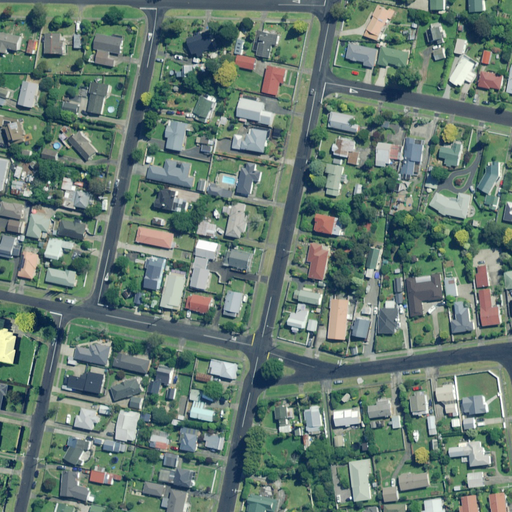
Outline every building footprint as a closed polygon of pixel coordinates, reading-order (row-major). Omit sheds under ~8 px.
[(445,10),(444,0),(431,0),(432,10),(445,10)] [(469,0),(471,13),(485,11),(483,0),(469,0)] [(373,16),(374,17),(365,36),(378,42),(389,18),(392,19),(395,12),(390,9),(389,11),(381,7),(378,5),(373,16)] [(444,43),(440,28),(426,31),(429,43),(438,41),(438,44),(444,43)] [(278,35),(256,30),(252,50),(257,51),(256,55),(268,58),(272,44),(275,45),(278,35)] [(22,37),(2,32),(0,39),(0,52),(7,54),(8,49),(19,51),(22,37)] [(205,56),(204,52),(216,48),(211,33),(190,39),(194,55),(198,54),(199,58),(205,56)] [(61,43),(62,34),(46,34),(46,54),(65,54),(65,43),(61,43)] [(84,35),(76,35),(75,48),(82,49),(84,35)] [(123,39),(97,35),(95,50),(99,50),(96,64),(114,67),(115,60),(109,59),(110,52),(120,54),(123,39)] [(241,54),(243,40),(237,39),(234,53),(241,54)] [(466,41),(458,39),(455,53),(463,54),(466,41)] [(35,42),(30,41),(27,53),(33,54),(35,42)] [(350,44),(347,59),(351,60),(351,61),(358,62),(358,61),(365,63),(364,66),(375,68),(378,50),(350,44)] [(410,53),(382,47),(378,65),(388,67),(389,64),(407,68),(410,53)] [(444,58),(443,50),(433,51),(433,59),(444,58)] [(492,52),(485,51),(482,63),(489,64),(492,52)] [(255,59),(238,55),(235,66),(253,70),(255,59)] [(476,64),(464,57),(450,81),(462,87),(466,80),(471,83),(476,75),(471,72),(476,64)] [(193,77),(193,66),(183,67),(184,77),(193,77)] [(287,70),(268,66),(262,92),(278,95),(280,83),(284,83),(287,70)] [(505,76),(483,72),(480,87),(491,89),(491,88),(502,90),(505,76)] [(39,85),(25,81),(19,105),(34,108),(39,85)] [(110,86),(93,81),(90,93),(93,94),(88,111),(101,115),(110,86)] [(10,91),(0,87),(0,95),(8,99),(10,91)] [(214,102),(201,96),(195,113),(197,114),(195,119),(205,123),(214,102)] [(246,122),(247,118),(259,121),(259,123),(271,125),(274,113),(264,111),(265,103),(241,99),(237,117),(240,117),(240,121),(246,122)] [(79,105),(64,103),(63,113),(77,115),(79,105)] [(354,124),(355,117),(328,111),(326,123),(330,124),(330,127),(359,133),(360,126),(354,124)] [(27,141),(19,119),(0,116),(0,126),(4,127),(10,147),(27,141)] [(227,118),(222,117),(220,122),(217,121),(217,123),(225,125),(227,118)] [(195,125),(170,121),(167,138),(169,138),(168,149),(183,151),(187,130),(194,131),(195,125)] [(251,128),(249,137),(234,135),(232,149),(265,155),(267,146),(270,131),(251,128)] [(98,152),(80,132),(70,142),(87,161),(98,152)] [(357,142),(339,138),(338,145),(336,144),(334,151),(337,152),(336,155),(350,158),(349,163),(358,165),(360,154),(355,152),(357,142)] [(401,178),(413,180),(415,161),(422,162),(424,146),(415,144),(416,140),(407,138),(403,167),(402,167),(401,178)] [(400,146),(380,143),(376,166),(386,167),(386,163),(389,164),(391,158),(398,159),(400,146)] [(58,152),(45,150),(43,158),(56,161),(58,152)] [(9,161),(0,159),(0,190),(3,191),(9,161)] [(183,163),(183,165),(178,164),(178,162),(167,160),(165,168),(151,165),(148,178),(193,188),(195,179),(188,178),(191,165),(183,163)] [(258,164),(249,163),(248,169),(243,168),(242,174),(239,173),(235,193),(251,196),(254,181),(261,182),(263,171),(257,170),(258,164)] [(490,195),(500,179),(500,163),(488,163),(487,172),(478,188),(490,195)] [(327,173),(330,174),(328,188),(329,188),(327,194),(339,196),(342,181),(346,182),(347,177),(343,176),(344,167),(329,164),(327,173)] [(439,175),(428,173),(426,187),(436,189),(439,175)] [(74,179),(65,177),(62,189),(66,190),(62,206),(75,209),(76,206),(89,209),(93,194),(76,190),(77,187),(73,186),(74,179)] [(206,182),(200,181),(198,190),(204,191),(206,182)] [(364,186),(357,184),(355,195),(362,197),(364,186)] [(233,191),(211,187),(210,195),(232,199),(233,191)] [(177,192),(161,189),(157,207),(185,213),(187,204),(175,201),(177,192)] [(429,205),(439,211),(438,213),(445,217),(446,215),(466,219),(471,196),(460,193),(458,199),(451,197),(450,200),(436,192),(429,205)] [(500,198),(493,197),(490,209),(497,210),(500,198)] [(24,206),(2,203),(0,216),(22,219),(24,206)] [(247,205),(234,203),(233,208),(225,207),(223,213),(232,215),(227,236),(242,239),(243,232),(246,233),(250,212),(245,211),(247,205)] [(51,217),(32,213),(27,236),(41,239),(42,231),(49,232),(51,217)] [(343,219),(319,214),(315,231),(340,236),(343,219)] [(166,220),(153,217),(152,223),(165,226),(166,220)] [(87,225),(62,220),(59,235),(84,240),(87,225)] [(209,222),(200,221),(198,234),(214,237),(217,225),(209,224),(209,222)] [(373,223),(364,222),(363,231),(372,232),(373,223)] [(174,234),(140,227),(137,242),(174,249),(176,243),(173,242),(174,234)] [(12,258),(13,253),(19,254),(20,249),(14,248),(15,238),(4,236),(0,256),(12,258)] [(47,258),(52,259),(60,260),(63,247),(73,250),(74,244),(50,239),(47,258)] [(210,258),(215,259),(219,244),(200,240),(196,255),(197,256),(191,286),(207,290),(211,271),(207,270),(210,258)] [(323,245),(312,243),(308,262),(312,263),(309,278),(324,281),(330,251),(322,249),(323,245)] [(40,250),(25,247),(19,277),(35,279),(40,250)] [(382,250),(371,248),(367,267),(378,270),(382,250)] [(252,255),(229,249),(225,264),(248,270),(252,255)] [(356,249),(346,249),(345,258),(355,259),(356,249)] [(150,256),(141,255),(139,264),(148,266),(150,256)] [(165,260),(160,259),(159,263),(151,261),(145,287),(159,290),(165,260)] [(490,286),(487,266),(478,267),(479,274),(476,274),(478,288),(490,286)] [(66,272),(49,269),(46,282),(74,287),(77,272),(67,270),(66,272)] [(445,299),(441,274),(432,275),(433,281),(417,284),(417,278),(407,279),(412,317),(425,315),(423,302),(445,299)] [(186,278),(168,275),(162,306),(179,310),(186,278)] [(458,296),(456,278),(446,279),(448,298),(458,296)] [(129,290),(123,293),(127,299),(132,295),(129,290)] [(493,309),(491,290),(480,291),(484,327),(502,324),(500,308),(493,309)] [(244,294),(229,291),(224,315),(237,317),(237,313),(240,313),(244,294)] [(301,292),(296,291),(294,298),(300,299),(300,301),(320,305),(322,295),(302,291),(301,292)] [(194,295),(193,298),(189,297),(186,309),(209,314),(212,299),(194,295)] [(341,296),(336,296),(336,300),(331,300),(330,308),(331,309),(329,339),(346,340),(349,301),(341,300),(341,296)] [(396,302),(387,302),(387,309),(381,309),(380,333),(398,334),(399,309),(396,308),(396,302)] [(465,309),(464,303),(456,304),(458,321),(453,321),(454,333),(476,331),(475,322),(471,323),(469,309),(465,309)] [(303,305),(300,304),(297,314),(292,313),(290,325),(294,326),(293,332),(299,333),(300,328),(304,329),(308,312),(302,310),(303,305)] [(3,320),(0,319),(0,362),(11,364),(13,351),(12,350),(15,332),(1,329),(3,320)] [(371,321),(357,319),(356,326),(353,326),(352,329),(355,330),(354,336),(368,338),(371,321)] [(317,321),(310,320),(308,330),(316,331),(317,321)] [(111,347),(92,343),(90,350),(77,347),(75,359),(107,366),(111,347)] [(116,353),(113,366),(148,374),(151,361),(116,353)] [(225,362),(212,359),(211,367),(213,368),(212,374),(235,379),(239,365),(225,362)] [(160,395),(162,384),(162,383),(166,384),(165,385),(169,386),(173,368),(160,366),(157,382),(151,381),(149,392),(160,395)] [(90,376),(82,375),(82,378),(71,376),(69,388),(101,394),(105,375),(91,373),(90,376)] [(212,376),(198,373),(197,380),(211,383),(212,376)] [(142,393),(138,379),(111,387),(116,401),(142,393)] [(447,406),(447,414),(449,414),(450,417),(458,416),(456,396),(454,383),(444,384),(445,388),(438,389),(439,402),(442,402),(447,406)] [(176,390),(169,388),(166,398),(173,400),(176,390)] [(203,392),(193,390),(191,400),(195,401),(192,417),(213,422),(215,412),(206,410),(207,403),(201,402),(203,392)] [(429,414),(427,391),(416,392),(417,397),(412,398),(414,416),(429,414)] [(485,403),(484,396),(464,399),(467,413),(471,412),(472,415),(489,413),(487,403),(485,403)] [(142,398),(133,397),(131,407),(140,409),(142,398)] [(377,402),(378,406),(370,407),(371,418),(393,416),(392,408),(391,401),(377,402)] [(112,407),(102,406),(101,413),(105,414),(104,418),(110,419),(112,407)] [(312,411),(305,411),(306,421),(308,420),(308,427),(306,427),(307,432),(322,431),(320,406),(311,407),(312,411)] [(288,407),(276,408),(277,420),(281,419),(281,427),(280,427),(281,433),(290,432),(289,426),(288,427),(287,418),(289,418),(288,407)] [(97,412),(83,409),(81,417),(78,416),(76,427),(93,430),(95,423),(99,423),(101,418),(96,417),(97,412)] [(361,424),(359,409),(335,412),(337,427),(361,424)] [(141,414),(127,411),(126,416),(121,415),(118,428),(119,429),(117,439),(128,442),(128,440),(135,441),(141,414)] [(393,417),(393,421),(389,422),(389,425),(394,425),(394,429),(400,428),(399,416),(393,417)] [(437,435),(435,416),(428,417),(430,435),(437,435)] [(475,428),(474,418),(465,419),(466,429),(475,428)] [(189,429),(183,428),(180,443),(183,444),(182,450),(196,452),(199,436),(188,434),(189,429)] [(171,434),(153,430),(150,443),(157,444),(156,450),(167,452),(171,434)] [(226,438),(205,434),(204,440),(207,441),(206,447),(223,450),(226,438)] [(85,440),(73,437),(70,436),(68,445),(71,446),(70,448),(64,458),(77,466),(78,464),(81,466),(84,462),(80,459),(84,453),(85,450),(88,451),(91,442),(85,440)] [(344,446),(343,436),(335,437),(336,447),(344,446)] [(104,450),(119,453),(119,451),(125,452),(126,445),(106,441),(104,450)] [(482,448),(481,442),(461,444),(461,448),(450,449),(451,457),(471,455),(472,467),(492,465),(491,456),(485,456),(484,448),(482,448)] [(178,455),(166,453),(164,465),(176,467),(178,455)] [(370,473),(368,460),(349,463),(356,502),(372,500),(368,474),(370,473)] [(192,472),(179,469),(178,473),(170,471),(169,473),(163,472),(161,481),(191,488),(193,480),(191,479),(192,472)] [(114,475),(93,471),(91,481),(112,485),(114,475)] [(61,497),(95,501),(95,496),(89,496),(90,488),(76,487),(78,474),(64,472),(61,497)] [(430,487),(428,473),(400,477),(402,491),(430,487)] [(484,487),(483,473),(468,474),(470,488),(484,487)] [(165,486),(146,482),(144,493),(163,497),(165,486)] [(325,500),(325,487),(317,488),(317,500),(325,500)] [(399,501),(398,487),(384,489),(385,503),(399,501)] [(188,493),(173,490),(171,499),(164,498),(162,507),(169,508),(168,511),(187,511),(189,505),(186,504),(188,493)] [(508,511),(505,493),(490,495),(492,511),(508,511)] [(275,511),(278,501),(251,495),(247,511),(266,511),(267,511),(273,511),(275,511)] [(478,511),(477,495),(462,498),(463,507),(460,507),(460,511),(478,511)] [(444,510),(443,499),(425,501),(427,511),(423,511),(422,511),(446,511),(446,510),(444,510)] [(73,511),(75,508),(58,503),(55,511),(73,511)]
